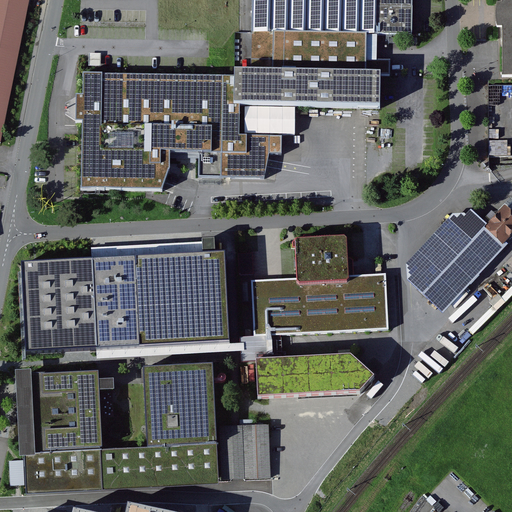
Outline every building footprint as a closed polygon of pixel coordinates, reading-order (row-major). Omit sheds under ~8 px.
[(0,0),(0,143),(29,0),(0,0)] [(199,179),(269,181),(272,157),(273,107),(394,110),(395,77),(372,77),(373,35),(417,37),(417,0),(250,0),(249,74),(239,73),(239,80),(85,76),(82,191),(169,193),(177,173),(177,154),(200,155),(199,179)] [(511,0),(499,0),(500,16),(500,76),(511,76),(511,0)] [(486,229),(505,247),(511,239),(511,211),(507,207),(489,226),(486,229)] [(507,249),(505,247),(486,229),(489,226),(473,211),(467,218),(465,216),(454,216),(408,266),(408,276),(448,313),(507,249)] [(352,239),(296,242),(298,281),(250,283),(253,337),(387,330),(384,276),(354,278),(352,239)] [(227,256),(217,257),(217,242),(93,249),(93,263),(98,350),(98,360),(231,354),(227,256)] [(93,263),(24,266),(28,354),(98,350),(93,263)] [(351,356),(254,361),(256,402),(359,396),(375,376),(351,356)] [(19,378),(25,496),(220,487),(214,367),(145,370),(149,449),(103,452),(99,374),(19,378)] [(269,426),(220,428),(222,481),(271,479),(269,426)]
